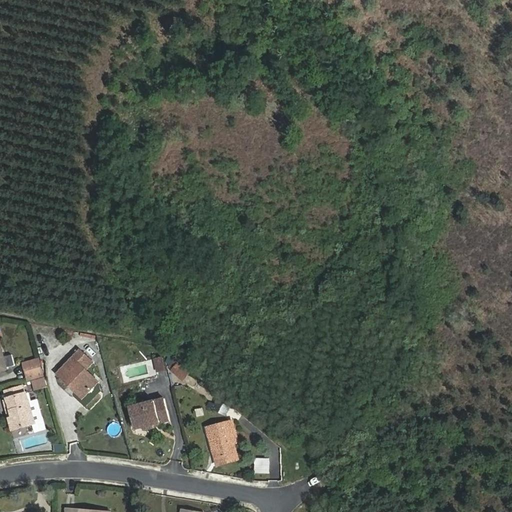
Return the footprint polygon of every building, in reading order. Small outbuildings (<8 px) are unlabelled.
[(0,370),(10,368),(9,366),(6,356),(0,335),(0,370)] [(73,380),(85,392),(98,379),(86,368),(93,360),(81,349),(59,373),(71,383),(73,380)] [(18,364),(15,353),(6,356),(9,366),(18,364)] [(159,368),(155,356),(148,357),(152,370),(159,368)] [(24,362),(26,370),(42,366),(40,358),(24,362)] [(42,366),(26,370),(30,381),(45,376),(42,366)] [(83,395),(85,392),(73,380),(71,383),(83,395)] [(23,383),(3,389),(7,401),(27,394),(23,383)] [(47,429),(38,400),(32,402),(29,393),(27,394),(36,424),(34,425),(36,433),(47,429)] [(7,401),(5,402),(15,431),(34,425),(36,424),(27,394),(7,401)] [(226,416),(231,407),(217,399),(212,408),(226,416)] [(142,428),(152,426),(170,422),(164,400),(128,409),(131,420),(139,419),(141,429),(142,428)] [(134,430),(141,429),(139,419),(131,420),(134,430)] [(231,422),(236,443),(241,442),(236,421),(231,422)] [(209,428),(213,444),(217,444),(220,456),(238,452),(236,443),(231,422),(209,428)] [(240,459),(238,452),(220,456),(217,444),(213,444),(219,464),(240,459)] [(254,474),(270,474),(270,458),(255,458),(254,474)]
